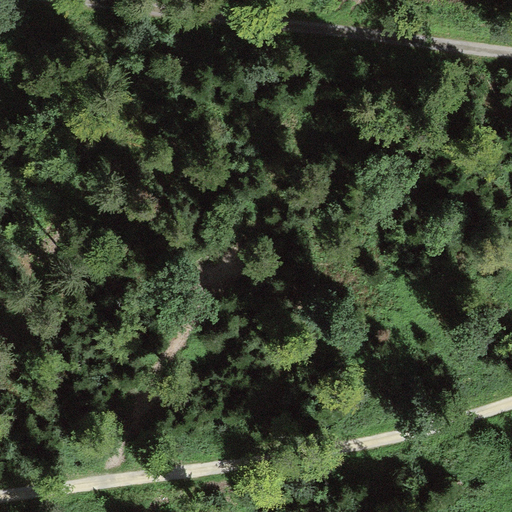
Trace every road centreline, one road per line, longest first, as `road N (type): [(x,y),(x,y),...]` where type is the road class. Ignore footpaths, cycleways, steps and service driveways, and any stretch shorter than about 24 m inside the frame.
road 1 (track): [(0,497),(416,431),(511,400)]
road 2 (track): [(146,0),(350,17),(511,45)]
